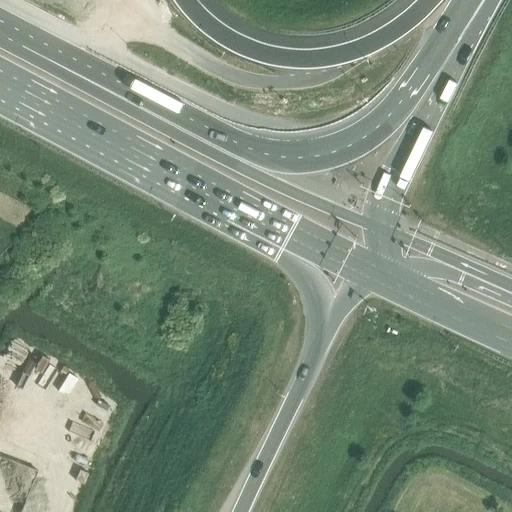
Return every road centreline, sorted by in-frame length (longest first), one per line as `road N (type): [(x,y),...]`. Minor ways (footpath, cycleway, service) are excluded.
road 1 (motorway): [(424,69),(369,121),(297,139),(115,71)]
road 2 (primary): [(0,79),(291,232)]
road 3 (primary): [(377,221),(240,160),(115,71)]
road 4 (motorway): [(434,0),(369,47),(319,59),(257,54),(216,33),(183,0)]
road 5 (motorway): [(325,335),(241,511)]
road 6 (motorway): [(424,69),(412,144),(377,221)]
road 7 (primary): [(115,71),(0,10)]
road 8 (primary): [(397,284),(511,337)]
